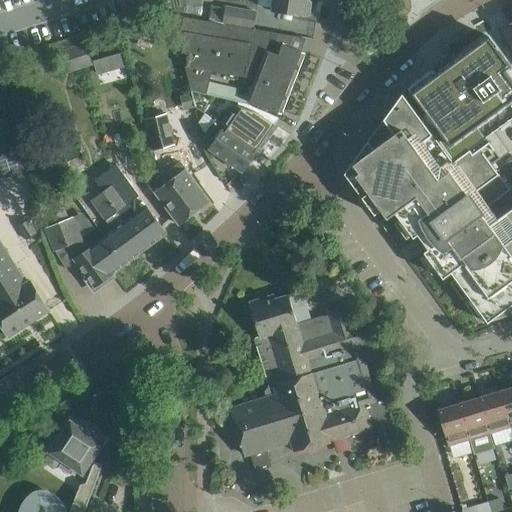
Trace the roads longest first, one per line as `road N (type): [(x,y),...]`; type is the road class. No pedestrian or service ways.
road 1 (unclassified): [(139,312),(309,142)]
road 2 (residential): [(439,325),(309,142)]
road 3 (unclassified): [(173,511),(169,357),(139,312)]
road 4 (unclassified): [(309,142),(438,11)]
road 5 (unclassified): [(0,406),(139,312)]
